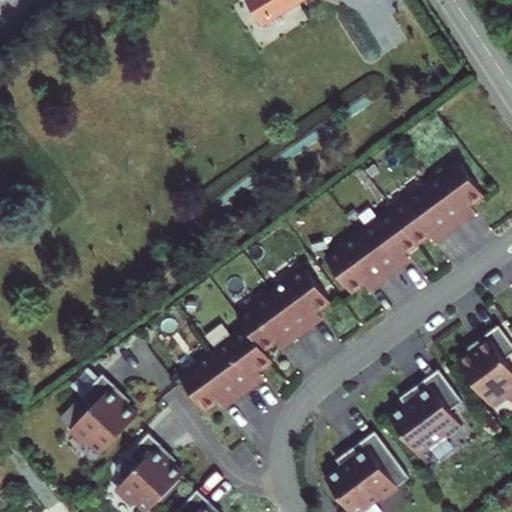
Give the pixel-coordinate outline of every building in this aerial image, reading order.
[(243,0),(261,24),(298,0),(243,0)] [(193,59),(229,38),(215,15),(179,38),(193,59)] [(425,185),(455,227),(468,217),(465,213),(473,208),(471,204),(484,195),(459,160),(425,185)] [(425,185),(392,209),(418,243),(430,234),(432,238),(440,232),(443,235),(455,227),(425,185)] [(473,208),(465,213),(468,217),(476,211),(473,208)] [(392,209),(359,233),(390,274),(403,265),(400,262),(408,256),(405,253),(418,243),(392,209)] [(432,238),(435,241),(443,235),(440,232),(432,238)] [(390,274),(359,233),(326,258),(351,292),(364,282),(367,286),(375,280),(377,284),(390,274)] [(400,262),(403,265),(410,259),(408,256),(400,262)] [(305,267),(272,292),(302,333),(314,323),(312,320),(319,315),(317,311),(330,301),(305,267)] [(370,289),(377,284),(375,280),(367,286),(370,289)] [(272,292),(239,316),(247,327),(264,350),(277,341),(279,345),(287,338),(289,342),(302,333),(272,292)] [(312,320),(314,323),(322,318),(319,315),(312,320)] [(246,327),(213,351),(244,393),(256,383),(254,380),(261,374),(259,371),(272,361),(264,350),(247,327),(239,316),(238,316),(246,327)] [(471,352),(459,361),(490,404),(503,395),(505,398),(511,392),(511,368),(505,359),(511,353),(511,342),(499,325),(486,335),(489,339),(471,352)] [(468,347),(471,352),(489,339),(486,335),(468,347)] [(279,345),(282,348),(289,342),(287,338),(279,345)] [(244,393),(213,351),(180,376),(205,410),(218,401),(221,404),(228,398),(231,402),(244,393)] [(450,410),(463,401),(439,369),(412,389),(416,395),(404,404),(389,415),(419,455),(445,435),(447,437),(462,426),(450,410)] [(91,443),(102,453),(138,415),(127,405),(111,389),(115,385),(103,374),(81,396),(92,406),(71,430),(87,446),(91,443)] [(254,380),(256,383),(264,377),(261,374),(254,380)] [(111,389),(127,405),(131,400),(115,385),(111,389)] [(400,398),(404,404),(416,395),(412,389),(400,398)] [(92,406),(81,396),(60,420),(71,430),(92,406)] [(223,408),(231,402),(228,398),(221,404),(223,408)] [(384,499),(399,488),(398,486),(410,477),(376,430),(348,450),(353,457),(341,466),(325,477),(351,511),(361,511),(382,497),(384,499)] [(137,502),(146,511),(148,511),(184,474),(173,464),(157,449),(161,444),(149,433),(128,455),(138,466),(117,489),(134,505),(137,502)] [(157,449),(173,464),(177,460),(161,444),(157,449)] [(336,459),(341,466),(353,457),(348,450),(336,459)] [(212,511),(205,505),(209,501),(197,490),(176,511),(212,511)] [(65,498),(47,509),(49,511),(74,511),(72,509),(65,498)] [(205,505),(212,511),(220,511),(209,501),(205,505)]
